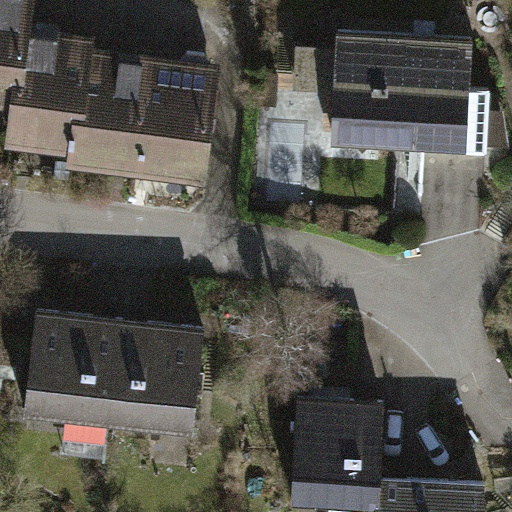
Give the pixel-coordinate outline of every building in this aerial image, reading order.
[(24,0),(0,0),(0,116),(9,118),(21,26),(24,0)] [(93,35),(21,26),(9,118),(5,153),(76,162),(90,53),(93,35)] [(472,42),(335,34),(334,51),(290,48),(287,97),(331,99),(328,148),(487,158),(491,93),(469,92),(472,42)] [(152,61),(90,53),(76,162),(74,176),(136,184),(152,61)] [(216,69),(152,61),(136,184),(200,192),(216,69)] [(121,323),(33,312),(21,421),(108,431),(121,323)] [(121,323),(108,431),(142,435),(190,441),(203,332),(121,323)] [(382,406),(297,401),(291,509),(328,511),(375,511),(377,481),(382,406)] [(483,511),(485,487),(377,481),(375,511),(483,511)]
